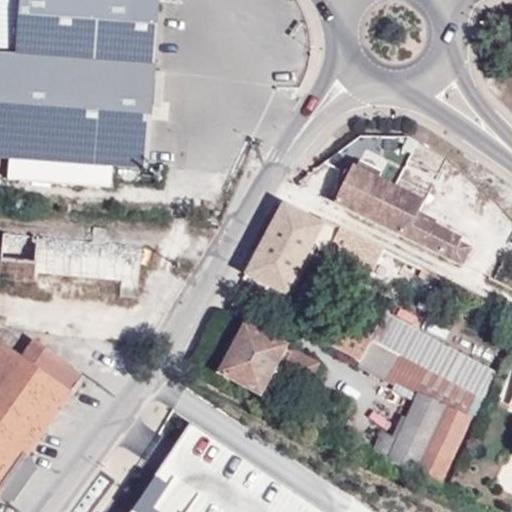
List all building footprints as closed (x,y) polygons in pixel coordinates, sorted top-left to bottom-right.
[(0,0),(0,158),(148,170),(160,0),(0,0)] [(381,173),(356,161),(352,167),(378,180),(381,173)] [(378,180),(352,167),(335,203),(451,261),(459,244),(461,240),(416,218),(424,202),(378,180)] [(384,252),(321,220),(319,225),(284,208),(249,274),(286,293),(310,248),(326,256),(323,263),(366,286),(384,252)] [(38,238),(3,235),(1,261),(36,264),(38,238)] [(142,247),(38,238),(36,264),(1,261),(0,269),(0,286),(137,298),(142,247)] [(470,249),(459,244),(451,261),(462,266),(470,249)] [(373,339),(372,341),(426,369),(440,345),(385,316),(373,339)] [(345,325),(334,348),(359,363),(372,341),(372,339),(345,325)] [(318,367),(246,328),(220,374),(260,395),(275,369),(306,386),(318,367)] [(0,495),(12,499),(33,471),(27,458),(70,397),(69,395),(84,375),(36,341),(22,362),(0,345),(0,495)] [(466,416),(478,398),(426,369),(372,341),(359,363),(358,366),(418,397),(419,395),(466,416)] [(488,403),(500,377),(440,345),(426,369),(478,398),(488,403)] [(419,395),(418,397),(398,441),(383,434),(373,455),(439,486),(470,419),(466,416),(419,395)] [(310,511),(190,430),(133,511),(310,511)]
